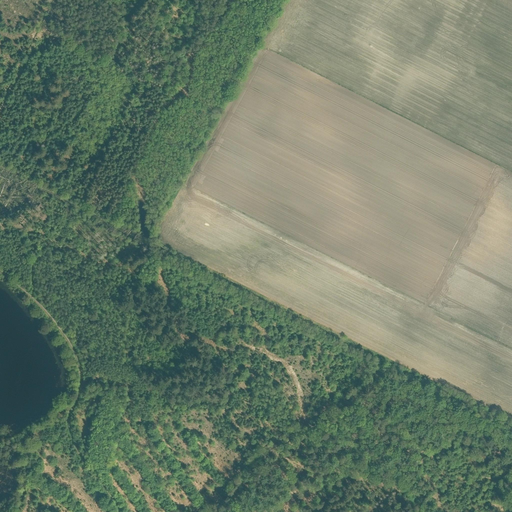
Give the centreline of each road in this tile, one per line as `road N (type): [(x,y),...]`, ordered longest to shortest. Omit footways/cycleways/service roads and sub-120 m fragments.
road 1 (track): [(156,248),(385,361)]
road 2 (track): [(385,361),(511,425)]
